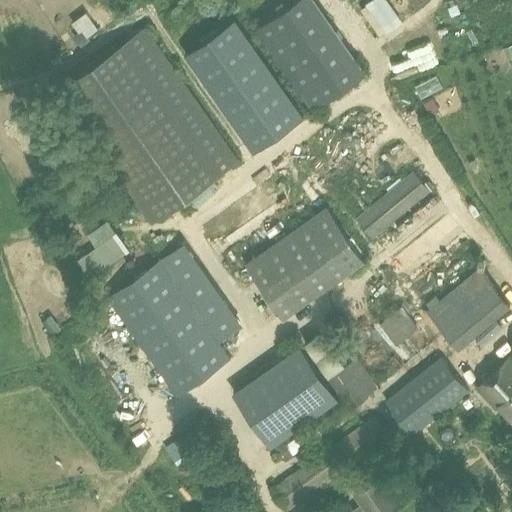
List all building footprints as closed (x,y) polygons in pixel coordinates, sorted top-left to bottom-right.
[(254,149),(303,115),(234,17),(185,51),(254,149)] [(328,77),(359,65),(342,21),(325,28),(328,37),(308,45),(317,69),(324,67),(328,77)] [(239,159),(145,24),(59,85),(153,219),(239,159)] [(365,107),(336,125),(347,142),(375,123),(365,107)] [(356,217),(373,237),(430,189),(414,169),(356,217)] [(365,257),(328,205),(246,262),(283,315),(365,257)] [(90,274),(128,249),(117,233),(79,257),(90,274)] [(161,256),(106,294),(177,395),(232,357),(161,256)] [(207,265),(192,279),(204,292),(219,278),(207,265)] [(439,292),(426,302),(429,307),(427,309),(458,348),(511,304),(479,265),(442,295),(439,292)] [(401,306),(379,323),(395,343),(416,326),(401,306)] [(271,446),(338,397),(301,343),(233,390),(271,446)] [(442,354),(385,400),(413,434),(469,389),(442,354)] [(355,357),(347,364),(327,376),(350,409),(369,395),(379,386),(355,357)] [(477,387),(498,412),(504,407),(511,415),(511,359),(510,358),(477,387)] [(373,415),(271,487),(287,510),(389,438),(373,415)] [(362,501),(353,507),(356,511),(381,511),(399,500),(381,475),(356,493),(362,501)]
